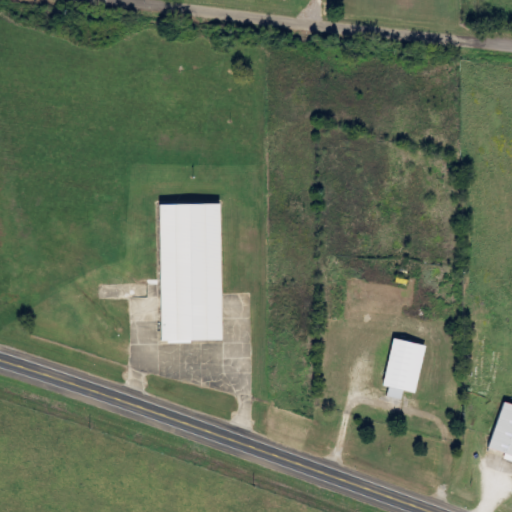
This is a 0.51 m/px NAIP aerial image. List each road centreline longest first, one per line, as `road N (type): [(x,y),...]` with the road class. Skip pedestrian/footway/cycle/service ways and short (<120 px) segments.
road 1 (residential): [(13,0),(511,61)]
road 2 (primary): [(423,511),(0,358)]
